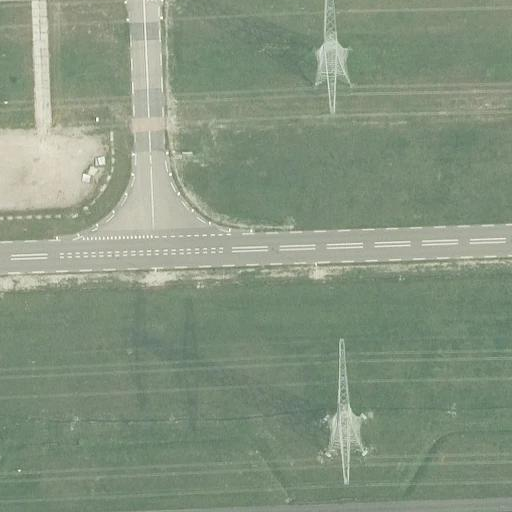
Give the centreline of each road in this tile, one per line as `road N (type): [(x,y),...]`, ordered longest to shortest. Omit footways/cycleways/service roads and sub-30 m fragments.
road 1 (unclassified): [(146,256),(511,243)]
road 2 (unclassified): [(140,0),(146,256)]
road 3 (unclassified): [(0,262),(146,256)]
